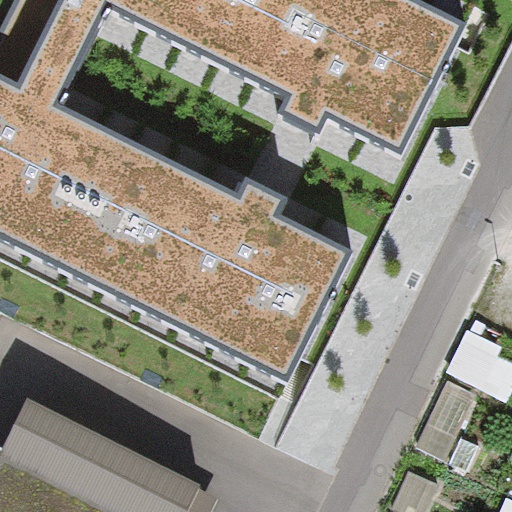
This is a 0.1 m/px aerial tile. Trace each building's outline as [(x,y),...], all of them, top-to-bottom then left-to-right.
[(66,108),(110,17),(74,0),(67,0),(25,88),(66,108)] [(329,128),(405,165),(474,25),(422,0),(74,0),(110,17),(289,106),(282,119),(323,139),(329,128)] [(0,246),(294,391),(363,251),(288,214),(293,202),(253,182),(246,196),(66,108),(25,88),(0,75),(0,246)] [(510,410),(511,405),(511,365),(472,346),(454,384),(510,410)] [(445,392),(428,460),(458,468),(475,400),(445,392)] [(0,459),(0,460),(0,511),(190,511),(199,493),(32,408),(4,462),(0,459)]
